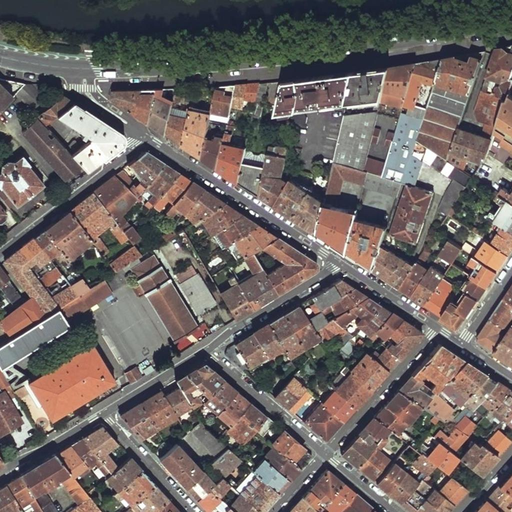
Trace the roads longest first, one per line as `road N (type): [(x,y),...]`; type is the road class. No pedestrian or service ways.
road 1 (primary): [(511,19),(270,57),(89,68)]
road 2 (residential): [(144,135),(336,261)]
road 3 (residential): [(0,253),(144,135)]
road 4 (residential): [(325,454),(436,326)]
road 5 (residential): [(325,454),(205,350)]
road 6 (residential): [(336,261),(205,350)]
road 7 (residential): [(104,413),(193,511)]
